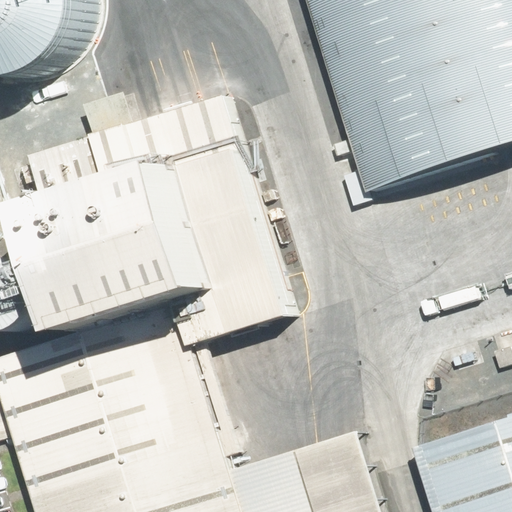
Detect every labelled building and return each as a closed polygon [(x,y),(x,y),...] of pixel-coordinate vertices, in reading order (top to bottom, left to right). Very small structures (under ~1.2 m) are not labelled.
[(108,24),(107,2),(106,0),(0,0),(0,74),(5,78),(26,85),(49,86),(71,78),(89,65),(102,46),(108,24)] [(511,0),(323,0),(385,206),(511,168),(511,0)] [(60,138),(129,368),(313,313),(245,83),(60,138)] [(104,297),(103,284),(98,272),(90,263),(79,256),(67,253),(54,255),(42,260),(32,270),(27,282),(25,295),(28,308),(36,319),(46,327),(58,331),(71,331),(83,327),(93,320),(100,309),(104,297)] [(25,318),(24,306),(20,294),(12,284),(1,278),(0,277),(0,349),(4,349),(14,341),(21,331),(25,318)] [(223,346),(35,402),(67,511),(399,511),(371,416),(255,451),(223,346)] [(511,511),(511,438),(445,459),(461,511),(511,511)]
